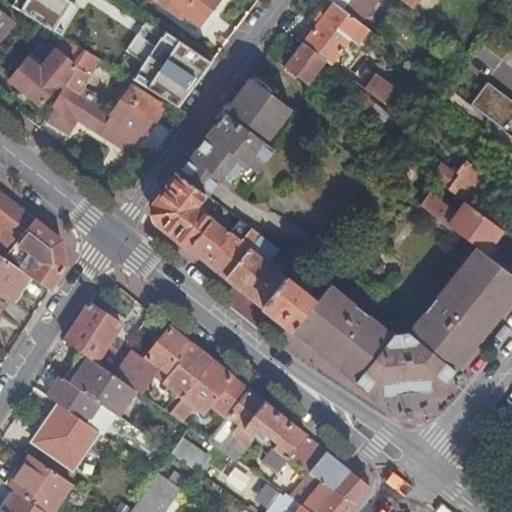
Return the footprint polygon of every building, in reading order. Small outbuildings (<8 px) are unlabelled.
[(71,0),(15,0),(11,6),(53,31),(71,0)] [(158,0),(175,12),(178,7),(183,11),(199,23),(216,0),(158,0)] [(358,20),(374,0),(331,0),(333,1),(358,20)] [(358,20),(333,1),(302,43),(324,59),(378,97),(382,101),(393,87),(366,67),(360,75),(349,66),(363,48),(367,51),(379,35),(358,20)] [(0,37),(13,21),(0,10),(0,37)] [(211,65),(167,32),(134,77),(180,106),(211,65)] [(85,48),(64,35),(43,62),(30,52),(9,77),(40,102),(58,80),(63,83),(64,83),(85,48)] [(302,43),(299,46),(284,66),(307,83),(324,59),(302,43)] [(64,83),(78,92),(99,57),(85,48),(64,83)] [(253,158),(262,164),(274,148),(266,142),(291,108),(249,77),(222,112),(224,113),(214,125),(219,129),(211,137),(206,133),(177,173),(204,193),(207,194),(219,178),(231,187),(253,158)] [(63,83),(44,117),(67,130),(76,117),(127,148),(139,131),(110,113),(78,92),(64,83),(63,83)] [(432,96),(474,128),(484,114),(442,83),(432,96)] [(110,113),(139,131),(160,102),(131,86),(110,113)] [(375,101),(366,95),(350,115),(359,122),(375,101)] [(383,107),(375,101),(359,122),(368,128),(383,107)] [(160,102),(139,131),(146,135),(167,110),(160,102)] [(486,176),(463,159),(454,171),(440,161),(430,175),(465,201),(467,202),(486,176)] [(195,204),(204,193),(177,173),(153,205),(154,218),(188,245),(210,217),(195,204)] [(0,223),(18,237),(34,217),(7,196),(0,190),(0,223)] [(420,203),(426,195),(420,191),(414,199),(420,203)] [(454,215),(426,195),(420,203),(476,246),(485,252),(502,229),(467,202),(465,201),(454,215)] [(18,237),(15,240),(23,246),(11,261),(31,275),(50,287),(65,264),(62,239),(55,234),(34,217),(18,237)] [(229,232),(210,217),(188,245),(193,249),(207,260),(229,232)] [(240,218),(229,232),(207,260),(226,275),(249,248),(261,233),(240,218)] [(18,237),(0,223),(0,253),(3,256),(15,240),(18,237)] [(261,233),(249,248),(226,275),(244,290),(267,262),(279,246),(261,233)] [(23,246),(15,240),(3,256),(11,261),(23,246)] [(339,301),(345,294),(328,282),(314,299),(292,327),(314,345),(319,339),(322,341),(329,346),(333,349),(336,354),(332,359),(373,392),(395,390),(394,384),(400,382),(405,381),(410,381),(417,381),(417,388),(439,386),(472,345),(467,341),(469,333),(474,325),(482,318),(488,313),(492,312),(497,316),(510,299),(505,296),(511,287),(511,272),(485,252),(476,246),(445,284),(451,290),(442,301),(435,296),(408,330),(390,331),(354,302),(348,308),(339,301)] [(375,256),(366,249),(359,258),(368,265),(375,256)] [(14,300),(31,275),(11,261),(3,256),(0,253),(0,290),(8,296),(14,300)] [(267,262),(244,290),(252,295),(262,304),(285,276),(267,262)] [(298,286),(285,276),(262,304),(292,327),(314,299),(309,295),(314,289),(303,280),(298,286)] [(0,290),(0,308),(8,296),(0,290)] [(64,339),(81,351),(96,361),(121,322),(89,300),(64,339)] [(170,326),(145,357),(159,367),(168,372),(192,343),(180,334),(170,326)] [(192,343),(168,372),(163,378),(179,391),(176,395),(180,398),(212,359),(204,353),(192,343)] [(145,357),(132,348),(114,373),(135,387),(141,392),(159,367),(145,357)] [(100,401),(117,412),(135,387),(114,373),(96,361),(81,351),(63,376),(100,401)] [(212,359),(180,398),(170,411),(181,419),(194,402),(205,410),(211,403),(227,414),(248,388),(225,369),(212,359)] [(87,420),(100,401),(63,376),(61,374),(47,393),(59,402),(87,420)] [(248,388),(227,414),(208,438),(237,459),(255,434),(244,424),(263,400),(248,388)] [(244,424),(255,434),(272,445),(289,457),(310,471),(355,501),(369,484),(331,454),(263,400),(244,424)] [(73,465),(98,428),(87,420),(59,402),(33,439),(73,465)] [(210,452),(183,432),(171,449),(181,456),(198,469),(210,452)] [(289,457),(272,445),(264,458),(280,470),(289,457)] [(48,511),(72,480),(31,452),(9,483),(16,488),(48,511)] [(127,511),(160,511),(180,485),(158,468),(127,511)] [(345,511),(355,501),(310,471),(290,494),(314,511),(345,511)] [(0,511),(48,511),(16,488),(0,510),(0,511)] [(285,491),(284,493),(282,496),(278,493),(263,511),(314,511),(290,494),(285,491)]
